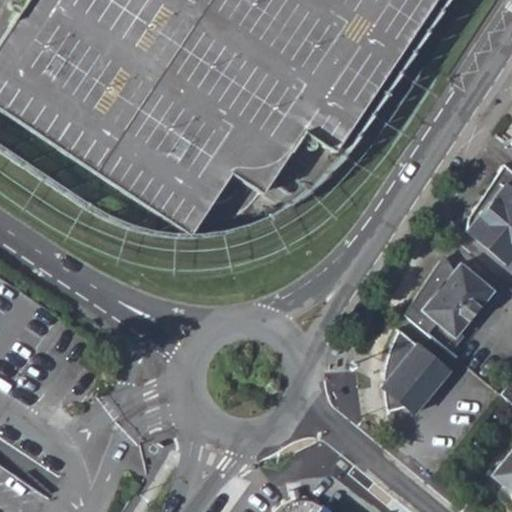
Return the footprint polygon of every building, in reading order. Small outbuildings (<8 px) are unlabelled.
[(19,0),(0,29),(0,118),(183,235),(200,235),(224,232),(264,219),(288,206),(305,194),(322,176),(436,0),(19,0)] [(511,255),(511,174),(501,166),(462,214),(462,222),(463,232),(504,265),(511,255)] [(490,292),(458,265),(452,272),(440,261),(403,316),(442,348),(444,350),(448,353),(462,337),(456,332),(490,292)] [(445,369),(393,327),(393,328),(386,345),(381,365),(380,383),(377,386),(380,389),(382,410),(402,406),(410,413),(445,369)] [(511,446),(487,476),(511,496),(511,446)] [(291,501),(290,511),(302,510),(302,500),(291,501)]
